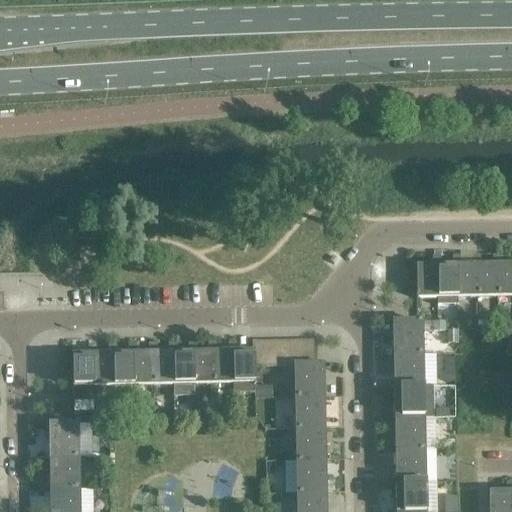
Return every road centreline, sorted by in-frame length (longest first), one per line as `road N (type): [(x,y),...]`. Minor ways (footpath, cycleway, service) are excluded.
road 1 (primary): [(0,83),(382,56),(511,56)]
road 2 (primary): [(511,15),(0,29)]
road 3 (residential): [(19,320),(364,315)]
road 4 (residential): [(364,315),(365,255),(382,238),(511,228)]
road 5 (residential): [(369,511),(364,315)]
road 6 (residential): [(19,320),(25,511)]
